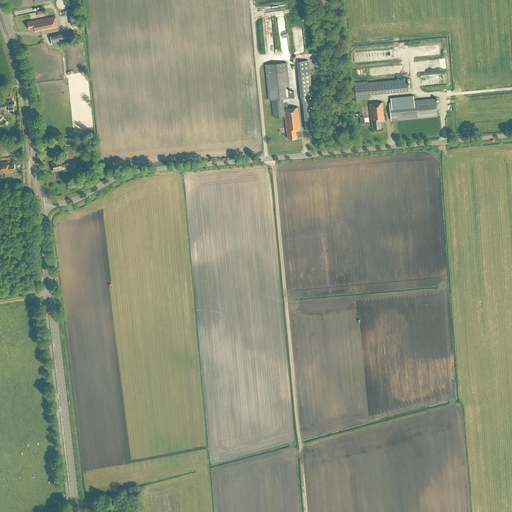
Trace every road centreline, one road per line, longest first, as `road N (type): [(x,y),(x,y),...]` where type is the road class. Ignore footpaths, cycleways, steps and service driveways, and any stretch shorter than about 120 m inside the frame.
road 1 (tertiary): [(41,204),(72,200),(130,172),(511,134)]
road 2 (tertiary): [(77,511),(41,204)]
road 3 (tertiary): [(41,204),(26,82),(0,1)]
